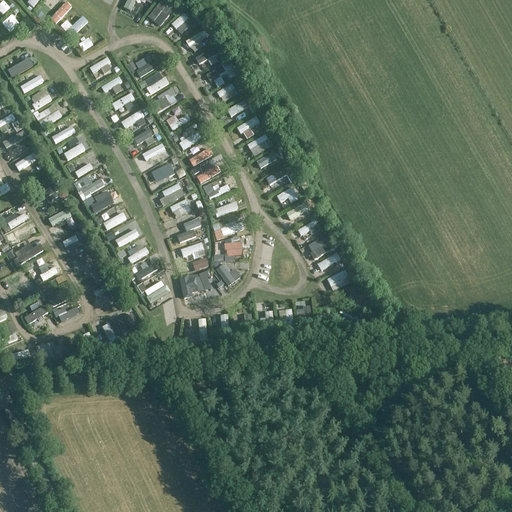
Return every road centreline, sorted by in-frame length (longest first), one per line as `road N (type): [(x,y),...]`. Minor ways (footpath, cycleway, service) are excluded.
road 1 (track): [(11,379),(460,346)]
road 2 (unclassified): [(58,511),(0,390)]
